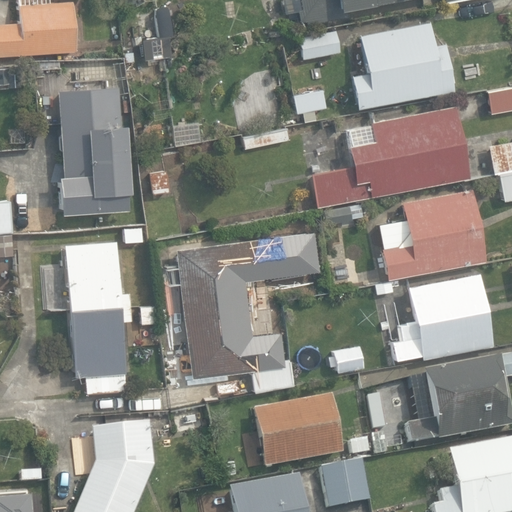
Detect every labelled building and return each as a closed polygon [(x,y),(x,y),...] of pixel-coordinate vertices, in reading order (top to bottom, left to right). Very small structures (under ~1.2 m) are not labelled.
[(295,0),(300,25),(343,17),(342,10),(395,0),(295,0)] [(0,56),(73,52),(70,1),(16,4),(17,23),(0,23),(0,56)] [(175,51),(168,10),(153,13),(154,22),(132,26),(134,37),(131,38),(133,47),(140,46),(142,57),(175,51)] [(350,75),(356,107),(450,91),(449,84),(450,81),(447,64),(445,62),(442,43),(431,45),(427,22),(357,34),(363,69),(363,72),(350,75)] [(297,36),(301,59),(338,51),(333,29),(297,36)] [(54,176),(57,215),(124,210),(123,193),(125,193),(120,125),(117,125),(114,86),(53,90),(59,176),(54,176)] [(511,86),(485,91),(489,112),(511,108),(511,86)] [(292,94),(295,113),(324,107),(320,88),(292,94)] [(307,172),(314,207),(467,178),(453,106),(368,122),(369,124),(348,128),(350,144),(345,145),(349,164),(307,172)] [(285,127),(239,138),(241,151),(288,140),(285,127)] [(496,172),(511,169),(511,140),(487,145),(492,173),(496,172)] [(162,154),(166,176),(183,173),(180,152),(162,154)] [(142,157),(144,170),(160,168),(158,155),(142,157)] [(511,197),(511,169),(496,172),(501,200),(511,197)] [(148,172),(151,193),(167,191),(164,170),(148,172)] [(380,249),(386,281),(485,260),(470,189),(402,203),(405,220),(381,225),(386,248),(380,249)] [(159,225),(175,223),(171,196),(155,199),(159,225)] [(0,227),(8,226),(7,208),(0,208),(0,227)] [(324,222),(326,244),(341,243),(339,221),(324,222)] [(122,227),(123,242),(140,241),(140,226),(122,227)] [(252,370),(254,390),(292,386),(289,358),(256,362),(247,283),(278,279),(273,238),(176,249),(191,377),(252,370)] [(83,375),(85,393),(124,390),(119,320),(128,319),(126,291),(118,291),(114,239),(62,244),(72,376),(83,375)] [(325,259),(329,289),(360,285),(357,267),(345,269),(342,249),(333,250),(333,247),(326,248),(328,259),(325,259)] [(390,342),(394,359),(419,354),(419,357),(490,344),(476,272),(406,286),(412,321),(397,324),(400,340),(390,342)] [(138,305),(140,324),(155,322),(153,304),(138,305)] [(331,349),(335,371),(361,366),(357,344),(331,349)] [(404,424),(407,442),(435,437),(436,439),(510,426),(501,378),(511,376),(511,353),(420,370),(429,420),(404,424)] [(366,396),(371,429),(384,427),(379,394),(366,396)] [(251,410),(262,468),(341,452),(330,395),(251,410)] [(166,410),(172,434),(209,426),(203,401),(166,410)] [(71,511),(131,511),(151,466),(146,421),(90,427),(93,462),(71,511)] [(371,434),(374,454),(385,452),(382,432),(371,434)] [(430,505),(431,511),(511,511),(511,436),(444,450),(452,487),(438,490),(440,503),(430,505)] [(348,441),(350,455),(367,451),(364,437),(348,441)] [(319,467),(327,508),(368,501),(360,459),(319,467)] [(19,470),(20,481),(39,479),(38,469),(19,470)] [(300,511),(293,473),(222,488),(226,511),(300,511)] [(0,511),(25,511),(25,501),(21,501),(21,497),(0,498),(0,511)]
